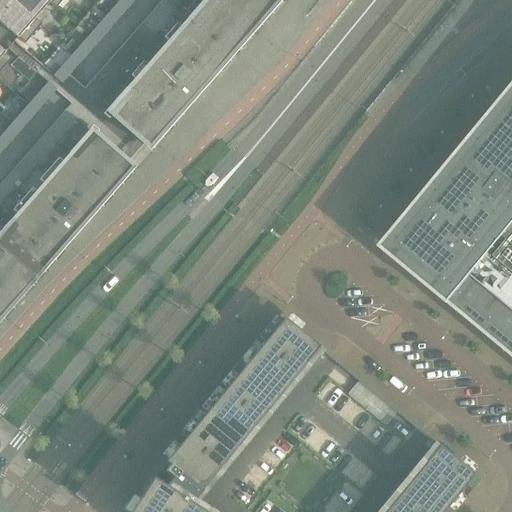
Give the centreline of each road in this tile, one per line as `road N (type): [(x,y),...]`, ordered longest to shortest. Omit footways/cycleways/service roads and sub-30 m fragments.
road 1 (residential): [(511,400),(348,256),(316,267),(310,281),(312,301),(511,464)]
road 2 (tertiary): [(0,462),(216,191)]
road 3 (tertiary): [(216,191),(171,222),(0,407)]
road 4 (tertiary): [(216,191),(374,0)]
